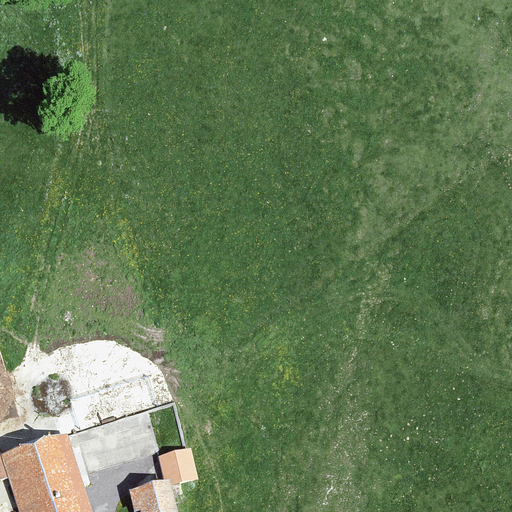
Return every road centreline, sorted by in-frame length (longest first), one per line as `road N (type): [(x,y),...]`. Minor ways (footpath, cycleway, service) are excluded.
road 1 (track): [(91,0),(92,107),(42,294),(26,424)]
road 2 (track): [(39,311),(128,319),(192,359),(216,439),(222,511)]
